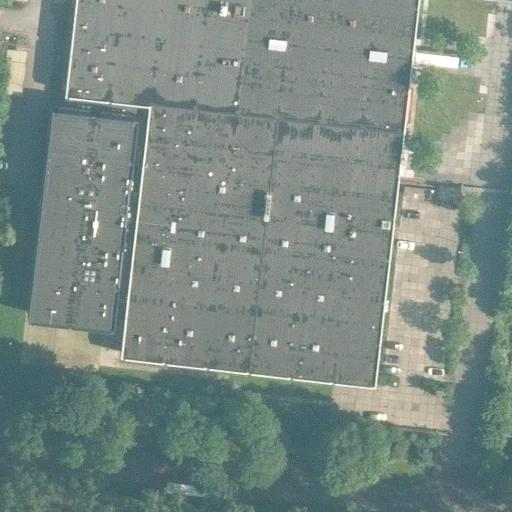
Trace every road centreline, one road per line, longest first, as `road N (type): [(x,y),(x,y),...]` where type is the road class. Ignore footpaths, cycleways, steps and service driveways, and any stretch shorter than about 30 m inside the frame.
road 1 (unknown): [(467,456),(511,28)]
road 2 (unclassified): [(0,465),(374,511)]
road 3 (unknown): [(467,456),(423,427),(422,323)]
